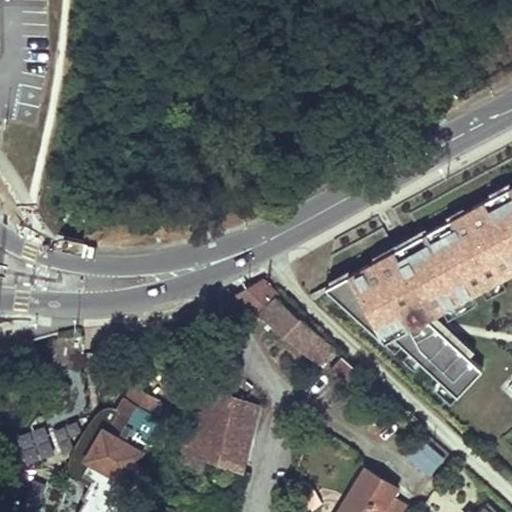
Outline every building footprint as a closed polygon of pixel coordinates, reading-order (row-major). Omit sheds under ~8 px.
[(511,188),(330,289),(388,343),(398,339),(406,346),(414,353),(425,364),(443,381),(461,398),(470,389),(485,372),(486,371),(473,359),(432,320),(439,316),(448,312),(476,296),(485,291),(505,280),(511,276),(511,188)] [(235,295),(241,301),(255,316),(260,311),(316,361),(332,345),(263,280),(235,295)] [(490,300),(510,289),(505,280),(485,291),(490,300)] [(476,296),(448,312),(452,320),(481,305),(476,296)] [(478,353),(439,316),(432,320),(473,359),(478,353)] [(81,351),(81,349),(81,348),(80,335),(62,336),(50,362),(73,362),(73,351),(81,351)] [(406,346),(398,339),(388,343),(399,353),(406,346)] [(425,364),(414,353),(407,360),(419,371),(425,364)] [(357,369),(343,354),(330,367),(346,383),(357,369)] [(485,372),(470,389),(475,393),(490,376),(485,372)] [(461,398),(443,381),(437,388),(455,405),(461,398)] [(85,500),(80,509),(77,511),(130,511),(146,487),(124,475),(126,470),(139,477),(152,454),(157,457),(180,415),(135,386),(126,401),(124,400),(105,430),(103,428),(87,455),(92,459),(83,473),(93,480),(82,498),(85,500)] [(184,408),(198,413),(181,461),(203,469),(206,458),(228,394),(206,386),(203,395),(190,390),(184,408)] [(241,469),(258,405),(228,394),(206,458),(241,469)] [(17,435),(29,462),(56,451),(43,423),(17,435)] [(53,427),(55,451),(71,450),(70,426),(53,427)] [(398,487),(365,467),(337,511),(381,511),(383,509),(387,511),(393,511),(399,504),(390,498),(398,487)] [(496,511),(485,502),(476,511),(496,511)]
